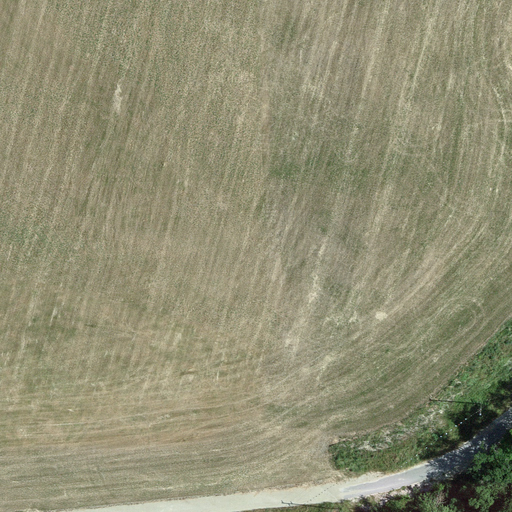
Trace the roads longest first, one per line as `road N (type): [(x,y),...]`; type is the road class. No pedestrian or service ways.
road 1 (track): [(152,511),(341,493)]
road 2 (track): [(511,418),(463,457),(341,493)]
